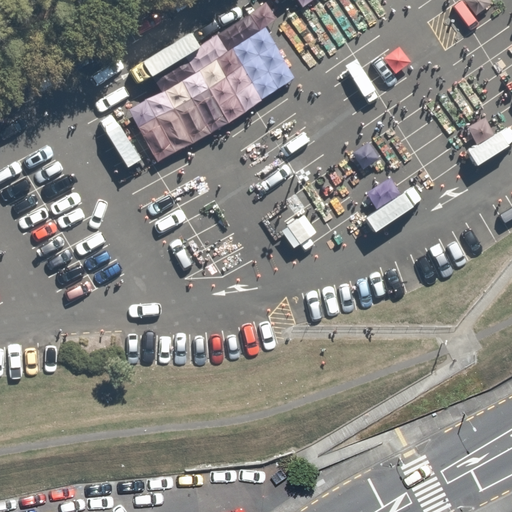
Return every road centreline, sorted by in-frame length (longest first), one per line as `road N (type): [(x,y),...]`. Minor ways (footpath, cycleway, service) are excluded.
road 1 (unknown): [(236,4),(381,244)]
road 2 (secondary): [(381,511),(511,440)]
